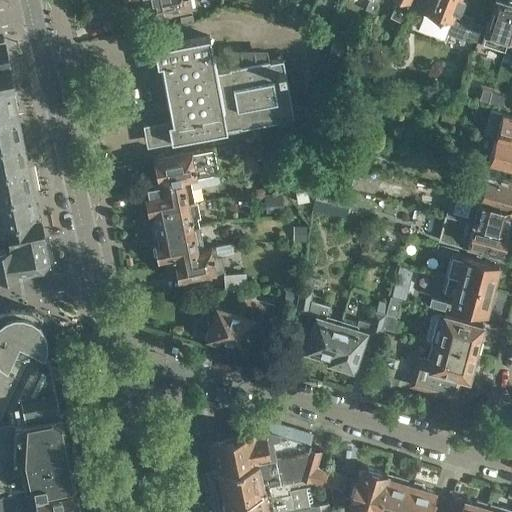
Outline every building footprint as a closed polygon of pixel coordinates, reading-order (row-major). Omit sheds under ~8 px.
[(143,0),(144,0),(149,0),(152,14),(191,7),(189,0),(143,0)] [(368,0),(365,9),(373,12),(379,0),(368,0)] [(397,0),(389,16),(402,23),(412,3),(408,1),(408,0),(397,0)] [(414,0),(413,3),(420,6),(419,10),(421,11),(415,27),(443,37),(445,33),(461,39),(470,18),(458,13),(462,2),(458,1),(458,0),(414,0)] [(484,31),(482,39),(504,47),(511,19),(511,0),(492,0),(482,31),(484,31)] [(332,28),(331,30),(316,109),(290,104),(282,56),(215,69),(213,54),(211,54),(207,34),(152,44),(155,62),(160,61),(170,118),(154,121),(158,141),(226,128),(226,126),(284,116),(285,123),(326,130),(345,30),(332,28)] [(228,47),(228,60),(266,59),(266,46),(228,47)] [(0,62),(0,88),(10,87),(12,86),(7,61),(0,62)] [(480,83),(475,99),(486,103),(491,86),(480,83)] [(10,87),(0,88),(0,115),(16,112),(10,87)] [(463,112),(442,107),(439,122),(460,127),(463,112)] [(511,114),(490,109),(484,133),(493,135),(511,139),(511,114)] [(0,115),(0,142),(21,138),(16,112),(0,115)] [(511,139),(493,135),(486,159),(511,166),(511,139)] [(0,169),(26,164),(21,138),(0,142),(0,169)] [(153,157),(158,182),(218,171),(213,146),(199,149),(153,157)] [(241,157),(244,171),(260,170),(257,166),(250,155),(241,157)] [(324,159),(319,180),(349,187),(354,166),(324,159)] [(0,195),(31,189),(26,164),(0,169),(0,195)] [(145,193),(148,208),(191,200),(189,187),(220,181),(218,171),(158,182),(147,184),(148,193),(145,193)] [(511,178),(483,171),(476,196),(511,206),(511,203),(511,178)] [(0,222),(37,216),(31,189),(0,195),(0,222)] [(306,189),(295,190),(297,201),(307,200),(306,189)] [(476,196),(450,189),(443,213),(505,229),(506,228),(508,228),(511,227),(511,222),(511,219),(511,217),(508,217),(511,206),(476,196)] [(326,191),(321,212),(344,217),(349,196),(326,191)] [(280,194),(264,195),(266,213),(281,211),(280,194)] [(191,200),(148,208),(150,218),(154,222),(156,231),(196,223),(194,213),(197,213),(195,199),(191,200)] [(505,229),(443,213),(437,238),(463,245),(499,254),(501,243),(503,244),(506,242),(508,236),(506,233),(504,233),(505,229)] [(0,272),(44,265),(48,259),(39,215),(37,216),(0,222),(0,272)] [(196,223),(156,231),(157,238),(154,238),(158,258),(172,255),(172,254),(201,248),(196,223)] [(306,240),(306,225),(292,225),(293,241),(306,240)] [(172,254),(172,255),(177,278),(222,269),(220,255),(224,252),(233,250),(231,242),(201,248),(172,254)] [(490,285),(492,285),(495,284),(497,278),(495,275),(493,275),(496,263),(456,251),(457,247),(438,242),(436,250),(451,254),(445,275),(446,275),(490,287),(490,285)] [(398,263),(394,294),(409,295),(412,264),(398,263)] [(245,272),(223,273),(224,287),(246,285),(245,272)] [(297,287),(294,307),(294,308),(316,314),(313,325),(310,324),(306,338),(308,339),(305,349),(315,352),(314,356),(327,360),(341,318),(326,314),(329,304),(311,299),(312,289),(311,289),(313,276),(300,274),(298,287),(297,287)] [(490,287),(446,275),(442,290),(450,292),(448,301),(483,311),(486,300),(488,300),(491,299),(493,293),(491,289),(489,289),(490,287)] [(244,295),(238,313),(216,306),(210,324),(208,324),(204,336),(214,340),(215,337),(242,346),(246,334),(250,336),(253,327),(258,329),(261,330),(264,319),(267,318),(269,318),(273,303),(244,294),(244,295)] [(431,297),(429,305),(445,310),(447,301),(431,297)] [(341,318),(327,360),(351,367),(352,364),(354,364),(357,354),(359,355),(363,340),(361,340),(364,330),(377,333),(379,327),(383,313),(385,313),(389,300),(379,298),(376,310),(372,308),(368,321),(357,318),(355,322),(341,318)] [(0,412),(5,403),(31,349),(43,354),(43,353),(46,343),(46,338),(46,333),(44,328),(42,324),(39,320),(35,317),(31,314),(33,308),(10,306),(4,308),(0,309),(0,412)] [(431,314),(425,337),(435,340),(479,352),(481,343),(480,336),(477,335),(481,323),(436,311),(431,314)] [(383,313),(379,327),(398,332),(400,322),(395,320),(396,319),(394,316),(385,313),(383,313)] [(268,321),(268,324),(272,345),(284,349),(290,328),(268,321)] [(417,354),(409,383),(454,395),(459,376),(466,378),(470,366),(472,367),(477,361),(479,352),(435,340),(431,358),(417,354)] [(31,349),(5,403),(8,421),(63,411),(52,360),(49,358),(48,355),(44,353),(43,353),(43,354),(31,349)] [(0,459),(68,446),(62,417),(64,417),(63,411),(8,421),(9,423),(0,424),(0,459)] [(213,439),(209,440),(212,451),(208,451),(211,464),(210,464),(211,468),(307,447),(312,432),(245,412),(245,413),(246,414),(249,427),(212,435),(213,439)] [(0,459),(0,490),(24,485),(32,483),(34,489),(74,481),(72,466),(76,465),(73,450),(68,448),(68,446),(0,459)] [(308,447),(211,468),(216,495),(299,477),(308,447)] [(327,470),(320,467),(315,465),(320,451),(308,447),(299,477),(308,479),(331,487),(333,497),(339,499),(346,475),(327,470)] [(358,511),(360,509),(370,511),(373,511),(385,475),(386,472),(361,464),(356,478),(354,478),(348,497),(351,498),(346,511),(358,511)] [(385,475),(373,511),(400,511),(410,482),(385,475)] [(299,477),(216,495),(219,511),(267,511),(294,506),(313,503),(308,479),(299,477)] [(410,482),(400,511),(429,511),(433,501),(430,500),(434,489),(410,482)] [(0,511),(79,511),(78,507),(87,505),(83,486),(30,496),(29,489),(0,494),(0,511)] [(486,511),(488,506),(463,499),(460,509),(457,508),(455,511),(486,511)] [(294,506),(267,511),(329,511),(328,501),(313,503),(294,506)]
